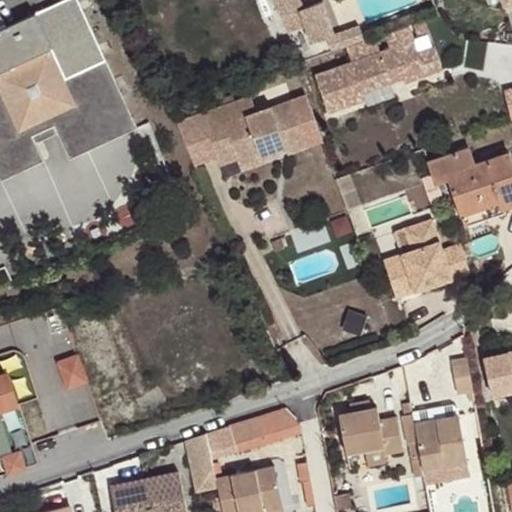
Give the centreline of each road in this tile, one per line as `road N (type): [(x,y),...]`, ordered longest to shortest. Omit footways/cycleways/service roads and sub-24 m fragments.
road 1 (residential): [(511,280),(405,348),(0,487)]
road 2 (unknown): [(333,511),(305,384),(243,221)]
